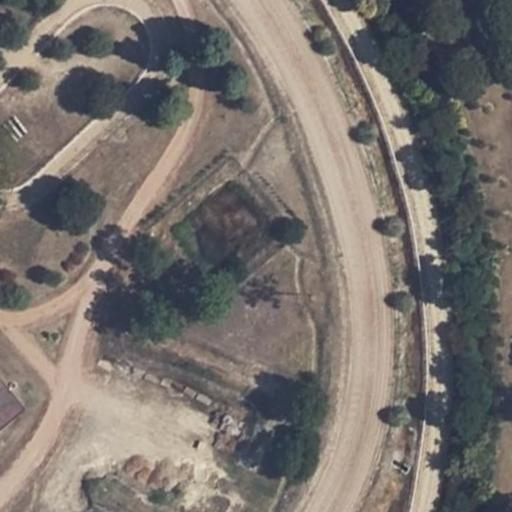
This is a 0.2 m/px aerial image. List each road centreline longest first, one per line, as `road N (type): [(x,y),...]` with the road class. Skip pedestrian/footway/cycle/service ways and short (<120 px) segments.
road 1 (unknown): [(253,0),(299,62),(328,120),(356,207),(375,322),(361,428),(328,511)]
road 2 (track): [(93,276),(200,81),(192,17),(182,0)]
road 3 (track): [(0,493),(39,446),(65,391)]
